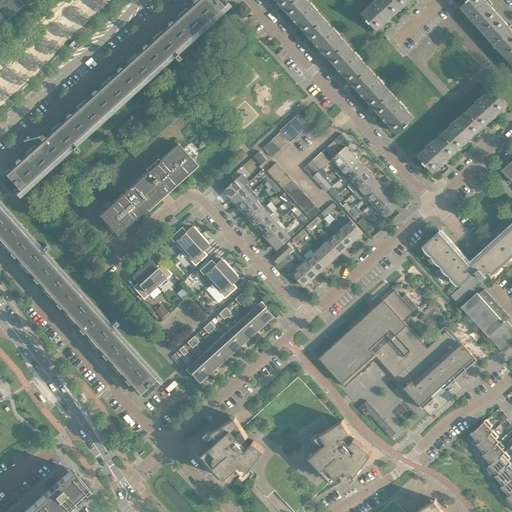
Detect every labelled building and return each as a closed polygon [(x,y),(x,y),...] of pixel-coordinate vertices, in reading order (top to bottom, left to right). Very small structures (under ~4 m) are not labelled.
[(0,0),(0,9),(8,18),(27,0),(0,0)] [(193,3),(182,13),(199,31),(229,4),(224,0),(219,0),(219,1),(217,0),(190,0),(192,1),(191,1),(193,3)] [(273,0),(274,0),(277,0),(285,8),(293,0),(273,0)] [(310,3),(307,0),(293,0),(285,8),(295,19),(293,21),(296,25),(298,23),(307,34),(324,18),(316,10),(310,3)] [(390,17),(398,11),(401,7),(394,0),(376,0),(371,5),(370,5),(361,13),(366,19),(369,22),(370,22),(376,30),(386,21),(388,23),(388,22),(392,19),(390,17)] [(468,15),(475,22),(482,31),(499,16),(490,5),(492,3),(488,0),(487,0),(486,1),(485,0),(465,0),(466,0),(460,6),(468,15)] [(175,53),(199,31),(182,13),(172,22),(170,20),(170,21),(168,19),(165,22),(166,24),(168,26),(157,35),(178,58),(179,57),(175,53)] [(497,47),(505,55),(511,48),(511,25),(511,24),(509,26),(499,16),(482,31),(490,39),(491,39),(497,46),(497,47)] [(332,28),(332,27),(324,18),(307,34),(317,44),(315,46),(318,49),(319,49),(320,48),(330,58),(347,43),(339,34),(338,35),(332,28)] [(176,60),(178,58),(157,35),(146,45),(145,43),(144,44),(143,42),(139,45),(141,47),(142,49),(132,58),(148,77),(172,55),(176,60)] [(354,52),(347,43),(330,58),(339,69),(337,70),(338,71),(341,74),(343,73),(352,83),(369,68),(361,59),(354,52)] [(106,81),(123,100),(148,77),(132,58),(121,68),(119,66),(119,67),(118,65),(114,68),(116,70),(115,70),(117,72),(106,81)] [(391,92),(383,84),(376,77),(377,77),(369,68),(352,83),(362,93),(360,95),(363,99),(365,97),(374,108),(391,92)] [(98,123),(123,100),(106,81),(96,91),(94,89),(92,88),(89,91),(90,93),(91,95),(81,104),(98,123)] [(475,102),(467,110),(482,127),(492,117),(494,119),(498,116),(496,114),(507,104),(500,97),(500,96),(497,93),(492,87),(483,96),(476,102),(475,102)] [(399,101),(391,92),(374,108),(384,118),(382,120),(385,123),(387,122),(397,133),(405,126),(408,123),(414,117),(405,108),(405,109),(399,101)] [(74,145),(98,123),(81,104),(70,114),(69,112),(68,112),(67,111),(63,114),(65,116),(66,118),(56,127),(76,150),(78,149),(74,145)] [(177,107),(167,116),(172,121),(181,112),(182,113),(183,113),(177,107)] [(451,124),(442,132),(457,149),(468,140),(469,141),(473,138),(472,136),(482,127),(467,110),(458,118),(451,125),(451,124)] [(167,116),(145,136),(150,141),(172,121),(167,116)] [(285,127),(280,131),(289,141),(293,136),(304,126),(296,117),(285,127)] [(41,141),(30,150),(47,169),(71,147),(75,152),(76,150),(56,127),(45,137),(43,135),(42,134),(38,137),(39,139),(41,141)] [(280,131),(276,135),(284,145),(289,141),(280,131)] [(457,149),(442,132),(433,140),(434,141),(427,147),(426,147),(417,155),(422,161),(425,164),(426,164),(432,172),(443,162),(445,164),(448,160),(447,159),(457,149)] [(284,145),(276,135),(271,139),(280,149),(284,145)] [(135,156),(134,155),(150,141),(145,136),(129,150),(135,156)] [(334,140),(342,149),(346,146),(347,143),(338,136),(334,140)] [(271,139),(267,143),(276,153),(280,149),(271,139)] [(330,144),(338,153),(342,149),(334,140),(330,144)] [(97,213),(116,233),(116,234),(117,233),(117,232),(121,228),(122,228),(123,227),(122,227),(127,222),(128,223),(129,222),(128,221),(133,217),(134,218),(135,217),(134,216),(139,212),(140,212),(141,211),(140,211),(145,207),(147,209),(160,198),(160,197),(165,192),(166,192),(196,164),(177,143),(147,171),(146,169),(145,170),(145,171),(141,175),(140,175),(139,176),(135,181),(134,180),(133,181),(133,182),(129,186),(128,185),(127,186),(128,187),(123,191),(122,191),(121,192),(122,192),(117,197),(116,196),(115,197),(116,198),(111,202),(110,202),(109,203),(110,203),(105,207),(103,208),(104,208),(99,213),(99,212),(97,213)] [(276,153),(267,143),(263,147),(271,157),(276,153)] [(325,148),(333,157),(338,153),(330,144),(325,148)] [(338,153),(333,157),(332,159),(338,166),(352,153),(353,152),(351,150),(350,151),(346,146),(342,149),(338,153)] [(329,161),(332,159),(333,157),(325,148),(321,152),(329,161)] [(47,169),(30,150),(20,160),(18,158),(16,157),(13,160),(14,162),(15,164),(5,174),(15,185),(11,189),(15,193),(17,196),(47,169)] [(266,159),(259,151),(253,156),(261,164),(266,159)] [(316,156),(325,165),(329,161),(321,152),(316,156)] [(352,153),(338,166),(334,170),(341,177),(345,173),(359,161),(359,160),(360,160),(358,158),(353,152),(352,153)] [(321,169),(325,165),(316,156),(312,160),(321,169)] [(308,164),(316,173),(318,171),(321,169),(312,160),(308,164)] [(364,165),(363,166),(359,161),(345,173),(341,177),(344,181),(348,177),(352,181),(366,168),(365,168),(366,167),(364,165)] [(276,162),(267,171),(271,175),(280,167),(276,162)] [(511,163),(508,166),(507,165),(501,170),(507,177),(508,176),(511,179),(511,163)] [(253,167),(258,173),(262,169),(257,164),(253,167)] [(314,175),(316,173),(308,164),(303,168),(312,177),(312,176),(314,175)] [(271,175),(275,179),(284,171),(280,167),(271,175)] [(373,174),(366,167),(365,168),(366,168),(352,181),(347,185),(354,192),(358,188),(372,175),(373,174)] [(262,169),(258,173),(263,178),(267,175),(262,169)] [(284,171),(275,179),(279,184),(288,175),(284,171)] [(321,182),(325,179),(318,171),(316,173),(314,175),(312,176),(319,184),(321,182)] [(279,184),(283,188),(292,180),(288,175),(279,184)] [(377,179),(377,180),(372,175),(358,188),(365,195),(379,183),(379,182),(377,179)] [(230,198),(244,185),(237,178),(223,191),(224,191),(223,192),(225,194),(226,193),(230,198)] [(266,182),(271,187),(275,184),(270,178),(266,182)] [(321,182),(319,184),(326,191),(331,186),(325,179),(321,182)] [(292,180),(283,188),(286,192),(296,184),(292,180)] [(383,187),(379,183),(365,195),(371,202),(385,190),(386,189),(384,187),(383,187)] [(246,184),(244,185),(230,198),(229,199),(231,201),(232,201),(237,205),(251,193),(253,191),(246,184)] [(275,184),(271,187),(276,193),(280,189),(275,184)] [(286,192),(290,197),(300,188),(296,184),(286,192)] [(300,188),(290,197),(294,201),(304,193),(300,188)] [(334,197),(338,193),(333,188),(329,191),(334,197)] [(390,194),(390,195),(385,190),(371,202),(378,210),(392,197),(392,196),(390,194)] [(243,213),(257,200),(251,193),(237,205),(237,206),(236,206),(238,209),(239,208),(243,213)] [(279,196),(284,202),(288,199),(283,193),(279,196)] [(294,201),(298,205),(308,197),(304,193),(294,201)] [(343,199),(338,193),(334,197),(339,202),(343,199)] [(308,197),(298,205),(302,210),(312,201),(308,197)] [(397,201),(396,202),(392,197),(378,210),(373,214),(376,218),(381,213),(385,217),(399,205),(398,204),(399,203),(397,201)] [(288,199),(284,202),(289,207),(293,204),(288,199)] [(264,207),(257,200),(243,213),(243,214),(245,216),(245,215),(250,220),(264,207)] [(302,210),(306,214),(316,206),(312,201),(302,210)] [(0,239),(1,240),(19,223),(0,202),(0,239)] [(347,211),(351,208),(346,202),(342,206),(347,211)] [(326,208),(330,212),(335,207),(332,203),(326,208)] [(266,205),(264,207),(250,220),(249,221),(251,223),(252,222),(256,227),(270,215),(273,212),(266,205)] [(316,206),(306,214),(310,219),(320,210),(316,206)] [(292,211),(297,216),(301,213),(296,208),(292,211)] [(324,217),(330,212),(326,208),(321,213),(324,217)] [(347,211),(354,219),(358,215),(351,208),(347,211)] [(301,213),(297,216),(302,222),(306,219),(301,213)] [(277,222),(270,215),(256,227),(256,228),(258,230),(263,235),(277,222)] [(312,221),(315,225),(321,220),(317,216),(312,221)] [(360,226),(366,221),(363,217),(357,222),(360,226)] [(363,233),(350,219),(343,226),(355,240),(356,240),(358,238),(363,233)] [(310,230),(315,225),(312,221),(306,226),(310,230)] [(373,228),(366,221),(360,226),(367,233),(373,228)] [(269,242),(283,229),(277,222),(263,235),(262,235),(264,238),(265,237),(269,242)] [(351,245),(350,244),(355,240),(343,226),(339,222),(332,228),(335,232),(348,246),(349,247),(351,245)] [(14,255),(24,266),(46,245),(45,243),(41,247),(19,223),(1,240),(10,251),(8,252),(9,253),(7,254),(10,258),(12,256),(12,257),(14,255)] [(450,295),(457,303),(459,303),(481,283),(478,279),(480,278),(481,279),(482,279),(483,279),(484,278),(485,277),(485,276),(485,275),(484,275),(488,271),(492,275),(492,274),(492,273),(501,265),(502,265),(501,264),(505,261),(505,258),(509,254),(511,257),(511,256),(510,254),(511,251),(511,226),(483,252),(481,250),(474,250),(475,246),(466,245),(466,249),(459,249),(457,251),(438,231),(422,246),(423,246),(423,245),(427,249),(430,249),(433,253),(431,256),(434,254),(437,258),(437,261),(441,265),(440,265),(440,266),(443,264),(446,268),(446,271),(450,274),(449,275),(449,276),(450,275),(458,284),(457,285),(458,286),(459,285),(460,286),(450,295)] [(170,237),(182,251),(201,234),(194,227),(192,228),(191,227),(184,233),(180,228),(170,237)] [(290,237),(283,229),(269,242),(270,242),(269,243),(271,245),(272,244),(276,249),(290,237)] [(297,234),(301,238),(306,233),(303,229),(297,234)] [(344,252),(343,251),(348,246),(335,232),(328,239),(341,253),(342,254),(344,252)] [(207,242),(201,234),(182,251),(194,265),(205,256),(200,251),(208,245),(206,243),(207,242)] [(295,243),(301,238),(297,234),(292,239),(295,243)] [(336,257),(341,253),(328,239),(321,246),(333,260),(334,259),(334,260),(337,258),(336,257)] [(292,250),(286,244),(283,247),(288,253),(292,250)] [(46,245),(24,266),(33,276),(31,278),(32,278),(30,279),(33,283),(35,282),(37,280),(46,291),(65,274),(44,250),(48,246),(46,245)] [(329,265),(329,264),(333,260),(321,246),(313,252),(326,266),(327,267),(329,265)] [(292,258),(283,247),(272,257),(278,263),(284,257),(288,262),(292,258)] [(321,270),(326,266),(313,252),(306,259),(319,273),(319,272),(320,273),(322,271),(321,270)] [(206,259),(197,267),(199,270),(208,262),(206,259)] [(199,270),(211,284),(230,267),(223,259),(222,261),(220,259),(213,266),(209,261),(208,262),(199,270)] [(315,278),(314,277),(319,273),(306,259),(299,265),(312,279),(313,280),(315,278)] [(140,268),(157,286),(171,274),(162,263),(157,268),(151,261),(149,262),(148,261),(140,268)] [(307,284),(312,279),(299,265),(291,272),(304,286),(305,286),(307,284)] [(236,276),(237,275),(230,267),(211,284),(224,298),(234,289),(230,284),(237,278),(236,276)] [(143,298),(157,286),(140,268),(133,274),(134,276),(132,277),(139,284),(134,288),(143,298)] [(88,300),(65,274),(46,291),(56,302),(54,303),(55,304),(53,305),(56,308),(58,307),(60,306),(69,316),(88,300)] [(477,292),(461,306),(488,337),(500,350),(503,353),(511,344),(511,326),(506,320),(510,317),(484,288),(478,294),(477,292)] [(404,321),(418,308),(405,293),(401,297),(394,289),(392,291),(391,289),(350,325),(352,327),(318,357),(319,359),(318,360),(325,368),(327,367),(344,386),(362,371),(363,372),(371,364),(370,363),(376,357),(422,408),(455,379),(477,359),(449,328),(427,347),(404,321)] [(238,296),(243,301),(246,298),(241,293),(238,296)] [(240,304),(243,301),(238,296),(234,299),(240,304)] [(83,331),(92,342),(115,321),(114,320),(110,323),(88,300),(69,316),(79,327),(77,329),(76,330),(79,334),(81,332),(81,333),(83,331)] [(261,301),(251,310),(263,324),(268,319),(271,316),(264,308),(266,307),(261,301)] [(161,306),(155,311),(161,319),(168,313),(161,306)] [(225,307),(222,310),(227,316),(230,313),(225,307)] [(227,316),(222,310),(218,313),(223,319),(227,316)] [(259,328),(263,324),(251,310),(243,317),(255,330),(258,327),(259,328)] [(252,333),(255,330),(243,317),(235,324),(247,338),(252,334),(252,333)] [(106,357),(115,367),(134,350),(112,326),(117,323),(115,321),(92,342),(102,352),(100,354),(99,356),(102,359),(104,358),(106,357)] [(209,321),(206,324),(211,330),(215,327),(209,321)] [(206,324),(203,328),(208,333),(211,330),(206,324)] [(243,342),(247,338),(235,324),(227,332),(239,345),(242,342),(243,342)] [(235,348),(239,345),(227,332),(219,339),(231,353),(236,348),(235,348)] [(193,336),(190,339),(195,344),(198,341),(193,336)] [(195,344),(190,339),(187,342),(192,348),(195,344)] [(227,357),(231,353),(219,339),(211,346),(223,359),(226,356),(227,357)] [(183,355),(187,352),(182,346),(178,349),(183,355)] [(219,362),(223,359),(211,346),(203,353),(215,367),(220,363),(219,362)] [(161,380),(134,350),(115,367),(125,378),(123,379),(123,380),(122,381),(125,385),(127,383),(127,384),(129,382),(139,393),(150,382),(154,386),(161,380)] [(211,371),(215,367),(203,353),(195,361),(207,374),(210,371),(211,371)] [(203,377),(207,374),(195,361),(185,369),(190,375),(192,374),(199,382),(204,377),(203,377)] [(246,481),(249,479),(278,511),(280,511),(267,497),(274,491),(293,511),(296,511),(328,484),(333,480),(344,469),(349,475),(352,473),(354,474),(372,452),(353,438),(349,432),(350,432),(342,419),(339,421),(298,376),(242,427),(235,416),(211,431),(213,434),(210,436),(215,442),(199,456),(221,481),(237,466),(242,471),(240,473),(246,481)] [(369,414),(390,437),(396,432),(366,400),(358,407),(367,416),(369,414)] [(486,419),(470,434),(475,439),(477,438),(480,441),(476,444),(476,445),(492,430),(490,427),(491,426),(486,419)] [(498,436),(492,430),(476,445),(481,450),(483,448),(486,452),(482,455),(498,441),(496,438),(498,436)] [(488,466),(504,452),(502,449),(504,447),(498,441),(482,455),(487,461),(489,459),(492,462),(488,466)] [(498,473),(494,476),(494,477),(511,462),(508,459),(510,458),(504,452),(488,466),(493,471),(495,469),(498,473)] [(500,487),(501,487),(511,476),(511,463),(511,462),(494,477),(499,482),(501,480),(504,483),(500,487)] [(48,489),(33,503),(41,511),(56,511),(86,486),(81,480),(76,474),(71,469),(55,482),(54,482),(52,480),(46,486),(47,487),(48,488),(47,489),(48,489)] [(510,494),(506,498),(507,498),(511,493),(511,476),(501,487),(505,492),(507,491),(510,494)] [(405,511),(393,499),(378,511),(443,511),(438,505),(435,499),(413,511),(405,511)] [(41,511),(33,503),(22,511),(41,511)]
